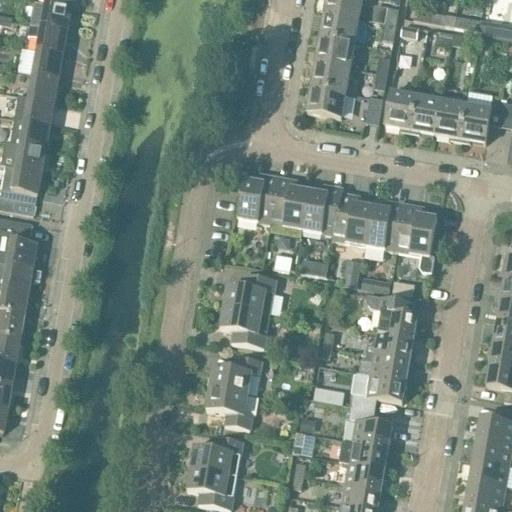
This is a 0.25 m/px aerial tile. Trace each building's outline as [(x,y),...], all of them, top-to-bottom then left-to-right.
[(43,0),(42,8),(69,13),(71,0),(43,0)] [(363,0),(328,0),(325,18),(359,24),(363,0)] [(28,30),(65,37),(69,13),(42,8),(32,6),(28,30)] [(388,13),(386,28),(396,30),(399,15),(388,13)] [(416,14),(414,25),(430,28),(431,17),(416,14)] [(431,17),(430,28),(446,31),(448,20),(431,17)] [(359,24),(325,18),(321,42),(355,48),(359,24)] [(0,20),(0,30),(9,32),(11,23),(0,20)] [(456,22),(455,32),(479,36),(481,26),(456,22)] [(484,37),(484,41),(491,42),(494,28),(486,27),(484,37)] [(386,28),(383,45),(393,47),(396,30),(386,28)] [(403,30),(401,42),(417,45),(420,33),(403,30)] [(36,43),(34,55),(61,60),(65,37),(38,32),(36,43)] [(438,36),(436,48),(451,51),(453,39),(438,36)] [(453,39),(451,51),(468,53),(470,42),(453,39)] [(355,48),(321,42),(316,68),(350,74),(355,48)] [(21,53),(16,76),(29,79),(57,84),(61,60),(34,55),(21,53)] [(377,78),(388,80),(390,64),(379,62),(377,78)] [(350,74),(316,68),(312,92),(346,98),(350,74)] [(377,78),(374,94),(385,96),(388,80),(377,78)] [(53,107),(57,84),(29,79),(25,102),(53,107)] [(346,98),(312,92),(308,118),(342,124),(346,98)] [(411,136),(417,102),(391,97),(385,131),(411,136)] [(13,124),(48,131),(53,107),(25,102),(17,101),(13,124)] [(436,140),(442,106),(417,102),(411,136),(436,140)] [(379,130),(383,105),(370,103),(366,128),(379,130)] [(436,140),(461,145),(467,110),(442,106),(436,140)] [(489,130),(500,132),(504,108),(494,106),(492,115),(467,110),(461,145),(486,149),(489,130)] [(500,132),(511,134),(511,109),(504,108),(500,132)] [(9,147),(9,148),(17,150),(17,149),(44,154),(48,131),(13,124),(9,147)] [(4,146),(0,165),(0,170),(5,171),(40,177),(44,154),(17,149),(17,150),(9,148),(9,147),(4,146)] [(0,215),(32,221),(40,177),(5,171),(0,195),(0,215)] [(271,229),(279,183),(265,181),(264,188),(245,185),(238,224),(271,229)] [(271,229),(269,238),(301,244),(303,235),(309,196),(292,193),(293,185),(279,183),(271,229)] [(303,235),(334,241),(342,199),(343,199),(344,194),(329,192),(327,200),(309,196),(303,235)] [(342,199),(334,241),(333,245),(366,251),(372,212),(355,209),(356,201),(343,199),(342,199)] [(372,212),(366,251),(398,256),(406,210),(392,208),(390,215),(372,212)] [(420,212),(406,210),(398,256),(422,261),(420,274),(423,278),(432,280),(435,263),(431,262),(437,224),(418,220),(420,212)] [(0,223),(0,268),(4,269),(31,274),(35,250),(26,248),(28,241),(29,241),(31,229),(8,225),(0,223)] [(0,268),(0,292),(27,297),(31,274),(4,269),(0,268)] [(225,312),(270,320),(277,286),(244,280),(242,292),(229,290),(225,312)] [(511,285),(505,284),(502,306),(511,307),(511,285)] [(27,297),(0,292),(0,317),(23,321),(27,297)] [(378,338),(414,344),(418,321),(412,320),(414,308),(369,300),(368,303),(368,305),(368,307),(368,309),(369,310),(370,312),(371,313),(373,314),(374,315),(376,315),(382,316),(378,338)] [(511,307),(502,306),(498,327),(511,329),(511,307)] [(265,354),(270,320),(225,312),(221,334),(234,337),(232,349),(265,354)] [(0,341),(19,345),(23,321),(0,317),(0,341)] [(511,329),(498,327),(494,348),(511,351),(511,329)] [(326,338),(324,350),(333,352),(335,340),(326,338)] [(367,358),(410,365),(414,344),(378,338),(376,351),(368,349),(367,358)] [(19,345),(0,341),(0,365),(14,368),(19,345)] [(511,351),(494,348),(491,369),(511,373),(511,351)] [(324,350),(322,363),(331,365),(333,352),(324,350)] [(410,365),(367,358),(365,365),(373,367),(371,380),(406,386),(410,365)] [(215,371),(211,393),(248,400),(252,378),(260,380),(262,367),(238,363),(235,374),(215,371)] [(14,368),(0,365),(0,389),(10,391),(14,368)] [(511,373),(491,369),(487,392),(506,395),(504,407),(511,408),(511,373)] [(357,377),(351,412),(375,416),(377,404),(402,408),(406,386),(371,380),(357,377)] [(0,413),(6,415),(10,391),(0,389),(0,413)] [(244,421),(248,400),(211,393),(207,416),(228,419),(226,431),(250,436),(253,422),(244,421)] [(375,416),(351,412),(349,424),(357,425),(353,446),(353,447),(388,453),(392,431),(373,427),(375,416)] [(477,444),(511,449),(511,414),(503,413),(501,425),(481,421),(477,444)] [(297,438),(295,450),(304,452),(306,439),(297,438)] [(192,474),(237,482),(243,447),(219,443),(216,455),(196,451),(192,474)] [(474,465),(509,471),(511,455),(511,449),(477,444),(474,465)] [(349,468),(349,469),(385,475),(388,453),(353,447),(353,446),(343,445),(340,466),(349,468)] [(470,486),(506,493),(509,471),(474,465),(470,486)] [(297,469),(295,481),(304,483),(306,470),(297,469)] [(346,490),(381,496),(385,475),(349,469),(346,490)] [(209,511),(232,511),(237,482),(192,474),(188,496),(201,498),(199,510),(209,511)] [(295,481),(293,493),(302,495),(304,483),(295,481)] [(466,508),(491,511),(502,511),(506,493),(470,486),(466,508)] [(342,511),(346,511),(378,511),(381,496),(346,490),(342,511)]
